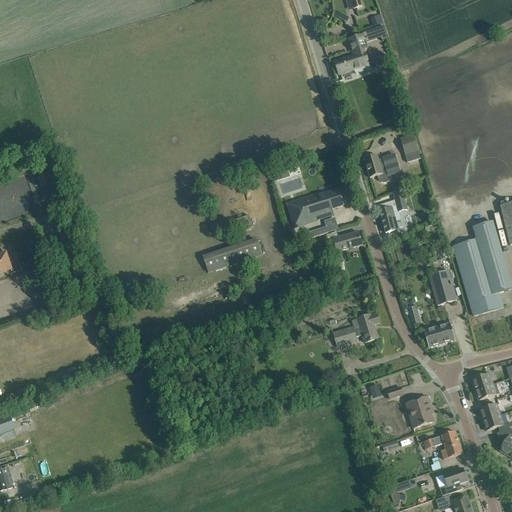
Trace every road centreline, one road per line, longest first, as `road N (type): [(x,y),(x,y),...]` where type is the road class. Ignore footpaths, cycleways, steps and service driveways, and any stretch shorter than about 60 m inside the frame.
road 1 (unclassified): [(445,367),(426,359),(394,303),(302,0)]
road 2 (unclassified): [(485,488),(445,367)]
